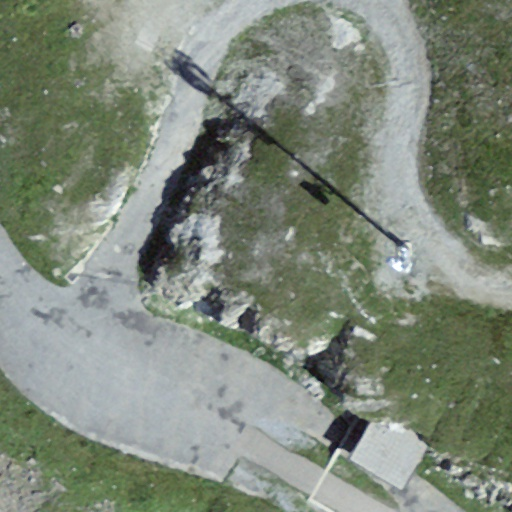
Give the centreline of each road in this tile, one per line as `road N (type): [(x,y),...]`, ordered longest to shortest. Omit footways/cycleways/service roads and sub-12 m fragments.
road 1 (track): [(0,273),(81,359),(219,417),(381,511)]
road 2 (track): [(261,0),(230,9),(81,359)]
road 3 (track): [(511,286),(465,279),(403,227),(392,191),(410,75),(385,5),(373,0)]
